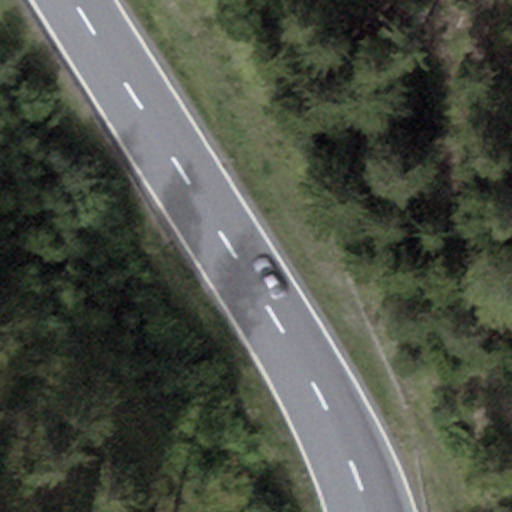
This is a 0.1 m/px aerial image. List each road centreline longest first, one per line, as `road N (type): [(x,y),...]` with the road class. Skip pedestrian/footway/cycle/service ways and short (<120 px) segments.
road 1 (primary): [(369,511),(329,417),(72,0)]
road 2 (track): [(211,511),(142,432),(39,381),(0,376)]
